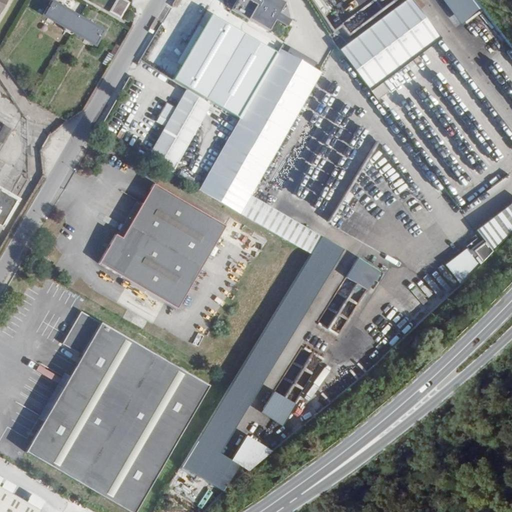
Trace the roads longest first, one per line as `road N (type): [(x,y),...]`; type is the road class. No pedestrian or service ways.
road 1 (secondary): [(511,303),(399,407),(260,511)]
road 2 (secondary): [(276,511),(414,420),(511,333)]
road 3 (tertiary): [(146,21),(65,158)]
road 4 (tertiary): [(65,158),(0,272)]
